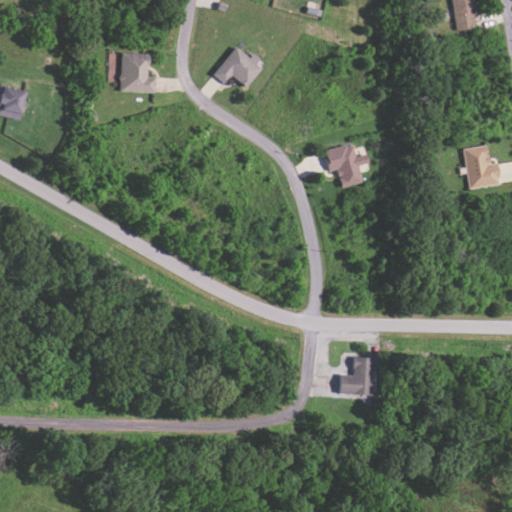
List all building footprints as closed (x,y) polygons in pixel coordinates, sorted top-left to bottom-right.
[(450,0),(453,29),(473,28),(470,0),(450,0)] [(244,86),(262,65),(250,55),(248,57),(234,46),(211,74),(222,83),(229,74),(244,86)] [(118,90),(153,92),(154,76),(146,75),(147,53),(119,52),(118,90)] [(0,115),(17,120),(25,91),(0,85),(0,115)] [(323,150),(328,171),(335,169),(339,187),(361,181),(357,165),(366,162),(364,153),(354,156),(351,143),(323,150)] [(462,147),(467,188),(497,184),(495,162),(487,163),(485,145),(462,147)] [(336,394),(373,395),(374,358),(352,356),(351,375),(337,374),(336,394)]
